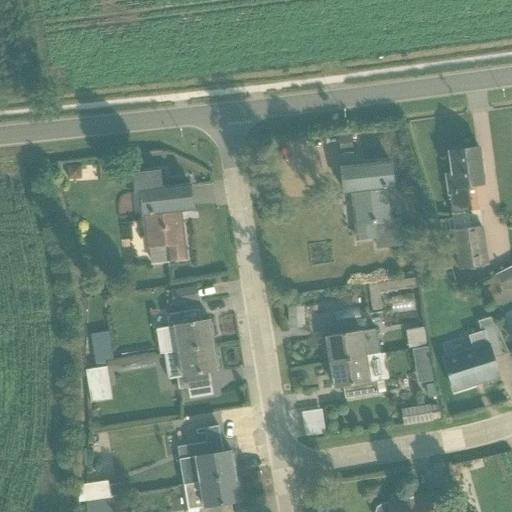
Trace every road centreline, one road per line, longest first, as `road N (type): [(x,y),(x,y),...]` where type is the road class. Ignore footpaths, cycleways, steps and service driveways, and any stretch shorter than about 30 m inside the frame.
road 1 (residential): [(282,470),(221,115)]
road 2 (secondary): [(221,115),(511,75)]
road 3 (residential): [(282,470),(474,438),(511,424)]
road 4 (secondary): [(0,137),(221,115)]
